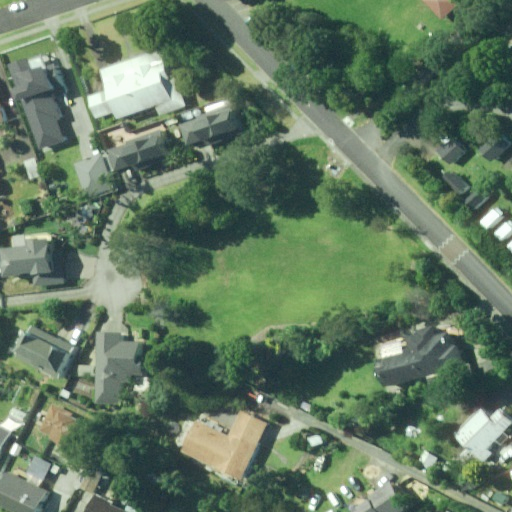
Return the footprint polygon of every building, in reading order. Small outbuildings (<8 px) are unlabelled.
[(425,0),(443,20),(463,1),(462,0),(425,0)] [(189,104),(186,96),(178,74),(174,76),(164,50),(160,51),(105,71),(112,89),(91,96),(99,118),(119,110),(122,119),(159,105),(161,108),(163,115),(190,106),(189,104)] [(17,78),(32,121),(49,115),(44,102),(49,100),(49,102),(69,95),(61,72),(52,75),(51,71),(45,73),(44,70),(36,72),(36,71),(17,78)] [(0,123),(12,119),(0,85),(0,123)] [(226,141),(233,139),(247,134),(237,104),(209,114),(202,117),(203,118),(192,122),(183,125),(190,146),(193,145),(210,139),(212,146),(226,141)] [(94,118),(81,122),(92,158),(106,153),(94,118)] [(153,167),(161,164),(175,159),(164,130),(129,142),(130,144),(110,151),(118,171),(120,170),(137,165),(140,171),(153,167)] [(495,162),(511,145),(511,143),(502,133),(484,150),(495,162)] [(440,150),(454,165),(468,151),(467,150),(468,148),(466,145),(464,147),(457,140),(455,143),(450,147),(447,144),(440,150)] [(424,142),(418,148),(427,158),(433,153),(424,142)] [(35,159),(26,162),(33,179),(43,176),(36,158),(35,159)] [(470,187),(457,172),(455,174),(453,171),(447,177),(449,180),(448,181),(461,195),(470,187)] [(491,195),(483,185),(465,201),(473,211),(491,195)] [(68,263),(67,251),(67,249),(59,250),(58,240),(56,240),(55,233),(17,237),(19,249),(10,250),(12,264),(10,264),(12,278),(30,277),(30,275),(36,274),(37,287),(68,284),(68,279),(66,263),(68,263)] [(75,345),(50,332),(36,326),(19,358),(35,367),(49,373),(62,380),(78,347),(75,345)] [(467,366),(466,363),(461,347),(457,348),(453,333),(440,337),(438,327),(422,331),(423,335),(412,338),(414,348),(412,354),(383,362),(391,389),(431,377),(435,390),(454,385),(452,378),(450,371),(467,366)] [(142,342),(126,342),(123,342),(124,333),(99,333),(99,334),(99,349),(98,377),(98,387),(98,390),(98,402),(97,404),(99,404),(123,405),(123,399),(123,388),(129,388),(129,384),(132,384),(132,382),(134,382),(134,375),(146,375),(146,368),(146,356),(142,356),(142,342)] [(93,365),(79,365),(79,376),(92,376),(93,365)] [(86,420),(62,408),(54,404),(49,415),(41,431),(52,437),(86,454),(98,431),(84,424),(86,420)] [(260,445),(269,427),(270,424),(244,411),(242,416),(234,431),(231,437),(199,421),(191,436),(185,433),(180,443),(186,447),(184,452),(242,481),(243,479),(260,445)] [(511,429),(511,417),(506,411),(497,420),(488,411),(462,437),(468,443),(487,462),(496,454),(492,450),(503,439),(506,441),(508,439),(511,435),(511,434),(509,432),(511,429)] [(13,433),(0,426),(0,458),(12,435),(13,433)] [(311,447),(322,443),(320,435),(316,436),(308,439),(311,447)] [(17,444),(12,453),(18,456),(23,447),(17,444)] [(45,481),(53,465),(53,464),(36,456),(28,474),(45,481)] [(428,468),(437,475),(445,465),(435,458),(428,468)] [(94,495),(94,493),(105,472),(91,465),(80,488),(94,495)] [(49,492),(49,491),(10,472),(0,490),(0,504),(15,511),(39,511),(40,510),(49,492)] [(375,501),(357,511),(405,511),(412,508),(394,482),(372,497),(375,501)] [(496,500),(504,506),(510,498),(501,493),(496,500)] [(125,511),(113,506),(114,503),(97,494),(87,511),(125,511)]
